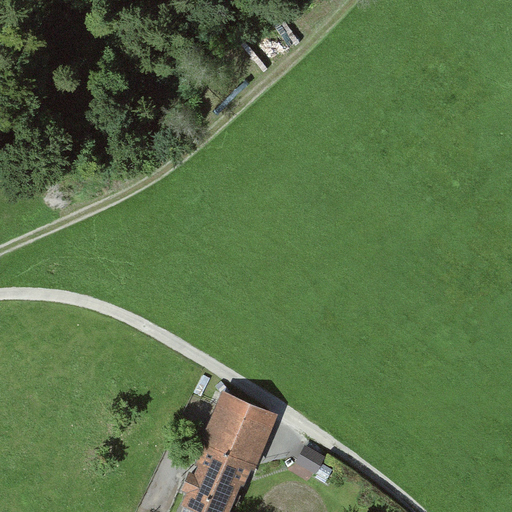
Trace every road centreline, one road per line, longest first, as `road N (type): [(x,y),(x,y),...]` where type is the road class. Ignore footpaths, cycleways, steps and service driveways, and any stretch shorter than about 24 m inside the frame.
road 1 (track): [(412,511),(329,437),(147,324),(70,294),(0,290)]
road 2 (track): [(0,256),(145,183),(344,27),(358,0)]
